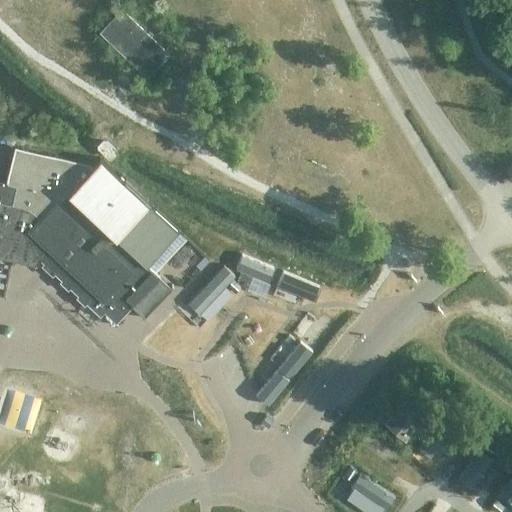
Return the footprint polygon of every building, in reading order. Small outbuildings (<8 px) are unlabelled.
[(147,76),(168,54),(121,8),(99,31),(147,76)] [(99,145),(99,148),(107,156),(110,155),(113,152),(113,149),(106,142),(102,142),(99,145)] [(0,255),(12,258),(13,256),(27,259),(33,261),(37,257),(51,269),(53,271),(99,315),(103,310),(115,322),(132,304),(144,315),(170,287),(145,263),(156,251),(175,231),(146,203),(147,202),(99,157),(92,165),(88,162),(14,144),(14,145),(9,163),(5,181),(0,180),(0,255)] [(407,437),(428,413),(407,394),(383,420),(405,439),(407,437)] [(462,409),(458,414),(467,422),(472,416),(462,409)] [(437,419),(414,450),(430,461),(453,430),(437,419)] [(485,440),(480,445),(490,453),(494,448),(485,440)] [(481,450),(458,481),(474,493),(497,462),(481,450)] [(348,466),(343,475),(349,479),(355,470),(348,466)] [(351,490),(379,511),(382,511),(394,498),(363,474),(351,490)] [(511,475),(492,503),(503,511),(509,511),(511,509),(511,475)]
